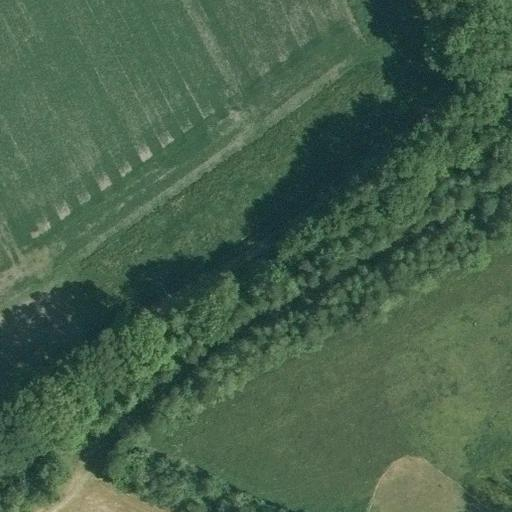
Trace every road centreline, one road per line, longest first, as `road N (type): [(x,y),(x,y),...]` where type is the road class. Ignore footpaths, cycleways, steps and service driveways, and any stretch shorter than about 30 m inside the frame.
road 1 (track): [(0,412),(483,74),(511,42)]
road 2 (track): [(511,167),(123,409)]
